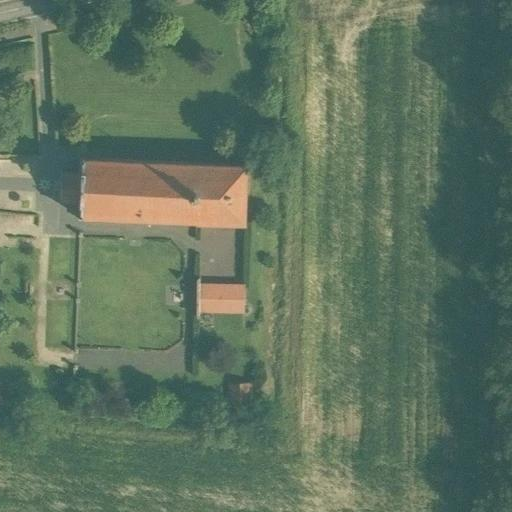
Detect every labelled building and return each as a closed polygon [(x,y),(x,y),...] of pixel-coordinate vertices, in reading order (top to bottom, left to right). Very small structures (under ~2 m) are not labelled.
[(250,163),(79,156),(79,169),(78,169),(78,171),(60,170),(60,176),(59,184),(59,192),(59,198),(77,199),(77,201),(78,201),(78,213),(201,218),(201,220),(248,220),(250,163)] [(216,282),(202,281),(202,276),(200,276),(199,314),(201,315),(201,309),(215,309),(216,282)] [(239,282),(216,282),(215,309),(238,310),(239,282)] [(247,282),(239,282),(238,310),(246,310),(247,282)] [(252,406),(252,381),(232,381),(232,405),(252,406)]
